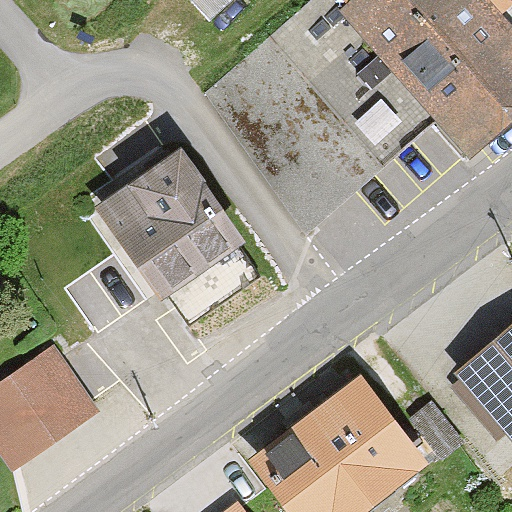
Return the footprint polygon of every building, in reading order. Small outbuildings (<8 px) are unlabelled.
[(179,0),(201,24),(228,0),(179,0)] [(511,0),(333,0),(455,156),(511,112),(511,0)] [(231,246),(170,152),(81,209),(142,303),(231,246)] [(511,320),(440,381),(511,465),(511,320)] [(0,458),(5,466),(92,411),(53,350),(0,384),(0,458)] [(361,511),(415,470),(347,382),(233,470),(265,511),(361,511)]
